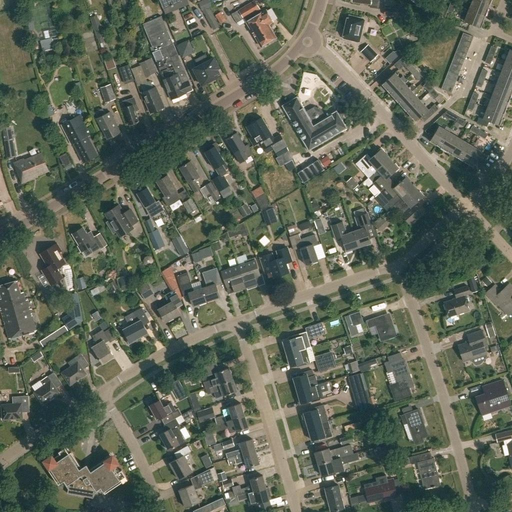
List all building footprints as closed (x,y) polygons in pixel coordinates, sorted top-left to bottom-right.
[(127,0),(121,0),(124,9),(130,8),(127,0)] [(159,0),(166,15),(190,5),(187,0),(159,0)] [(210,0),(204,0),(198,2),(202,11),(204,14),(206,16),(205,17),(211,28),(218,24),(215,20),(215,19),(209,8),(213,6),(210,0)] [(353,0),(353,2),(363,3),(362,4),(371,5),(371,8),(379,9),(380,0),(353,0)] [(487,9),(489,4),(478,0),(464,0),(464,1),(471,4),(469,10),(484,16),(485,17),(488,9),(487,9)] [(237,24),(243,20),(260,10),(255,1),(232,15),(237,24)] [(453,12),(455,5),(450,3),(447,10),(453,12)] [(407,6),(402,9),(404,15),(410,12),(407,6)] [(384,15),(397,16),(398,9),(385,8),(384,15)] [(484,16),(469,10),(465,8),(463,13),(467,14),(464,22),(481,28),(484,21),(482,20),(484,16)] [(215,15),(220,24),(225,21),(220,12),(215,15)] [(272,24),(265,12),(245,23),(259,48),(275,39),(268,26),(272,24)] [(161,16),(143,24),(152,47),(150,48),(163,79),(162,80),(170,100),(193,91),(161,16)] [(76,57),(89,54),(91,64),(104,61),(99,37),(103,36),(99,17),(90,19),(91,24),(81,25),(84,40),(73,43),(76,57)] [(364,20),(349,17),(344,38),(358,42),(364,20)] [(33,21),(27,23),(29,31),(35,30),(33,21)] [(473,37),(463,33),(461,39),(471,42),(473,37)] [(63,37),(53,39),(55,47),(64,44),(63,37)] [(52,38),(40,41),(42,50),(54,47),(52,38)] [(469,48),(471,42),(461,39),(459,44),(469,48)] [(38,48),(37,41),(30,43),(32,50),(38,48)] [(188,42),(178,47),(182,57),(193,52),(188,42)] [(378,54),(368,44),(360,52),(370,62),(378,54)] [(467,54),(469,48),(459,44),(457,50),(467,54)] [(487,55),(493,57),(496,48),(491,46),(487,55)] [(464,59),(467,54),(457,50),(454,55),(464,59)] [(194,60),(198,67),(194,69),(202,85),(220,76),(217,69),(219,68),(218,66),(218,65),(217,61),(215,61),(214,59),(210,61),(206,54),(194,60)] [(462,65),(464,59),(454,55),(452,61),(462,65)] [(490,64),(493,57),(487,55),(484,62),(490,64)] [(412,74),(416,70),(403,56),(394,64),(399,70),(404,65),(412,74)] [(139,64),(139,66),(131,69),(138,87),(142,85),(145,92),(143,93),(151,113),(164,108),(157,88),(154,88),(152,81),(148,83),(145,77),(157,72),(151,58),(139,64)] [(460,71),(462,65),(452,61),(450,67),(460,71)] [(511,63),(505,61),(501,73),(511,77),(511,63)] [(129,65),(119,68),(125,85),(127,84),(134,81),(132,75),(129,66),(129,65)] [(458,76),(460,71),(450,67),(448,72),(458,76)] [(479,77),(484,80),(487,71),(482,69),(479,77)] [(422,77),(416,70),(412,74),(418,80),(422,77)] [(456,82),(458,76),(448,72),(446,78),(456,82)] [(387,91),(388,90),(391,93),(403,82),(395,73),(381,85),(387,91)] [(511,77),(501,73),(496,85),(511,91),(511,90),(511,77)] [(481,87),(484,80),(479,77),(476,85),(481,87)] [(453,87),(456,82),(446,78),(443,84),(453,87)] [(395,100),(396,99),(399,103),(412,91),(415,88),(412,84),(408,88),(403,82),(391,93),(391,94),(390,95),(395,100)] [(429,93),(433,89),(427,82),(423,86),(429,93)] [(116,99),(111,84),(100,88),(105,102),(116,99)] [(441,89),(451,93),(453,87),(443,84),(441,89)] [(496,85),(492,96),(507,102),(508,103),(511,96),(510,95),(511,91),(496,85)] [(439,95),(433,89),(429,93),(435,99),(439,95)] [(405,109),(408,112),(420,101),(412,91),(399,103),(398,104),(403,110),(405,109)] [(473,92),(470,101),(475,103),(479,94),(473,92)] [(187,94),(173,99),(175,104),(189,99),(187,94)] [(443,99),(439,95),(435,99),(439,103),(443,99)] [(487,108),(503,114),(504,114),(507,107),(506,107),(507,102),(492,96),(487,108)] [(306,112),(297,97),(282,106),(308,151),(347,129),(336,111),(325,117),(323,113),(320,115),(319,113),(314,112),(312,113),(310,110),(306,112)] [(137,105),(135,98),(124,102),(132,127),(137,125),(137,123),(139,122),(136,112),(139,111),(137,105)] [(408,112),(407,113),(412,119),(413,118),(416,121),(420,118),(424,123),(438,109),(434,105),(428,110),(420,101),(408,112)] [(475,103),(470,101),(466,109),(472,111),(475,103)] [(79,111),(79,102),(70,102),(69,111),(79,111)] [(50,104),(44,107),(47,112),(49,117),(55,114),(53,110),(50,104)] [(487,108),(483,120),(499,126),(502,119),(501,118),(503,114),(487,108)] [(96,112),(99,119),(98,119),(108,139),(120,133),(115,124),(117,123),(114,117),(111,118),(108,114),(106,115),(102,109),(96,112)] [(448,118),(456,122),(459,117),(451,113),(448,118)] [(90,134),(80,115),(61,125),(70,142),(74,143),(80,154),(81,154),(85,162),(95,156),(91,149),(93,148),(87,136),(90,134)] [(456,122),(454,126),(458,128),(460,124),(463,126),(466,121),(459,117),(456,122)] [(251,124),(246,127),(251,136),(248,138),(253,146),(259,143),(260,143),(267,154),(273,150),(278,157),(288,151),(284,144),(285,143),(280,135),(274,138),(262,118),(251,124)] [(477,135),(480,130),(472,125),(470,130),(477,135)] [(437,147),(438,145),(441,147),(450,133),(439,126),(430,140),(431,141),(431,143),(437,147)] [(11,127),(2,128),(7,158),(16,157),(12,139),(11,127)] [(487,134),(480,130),(477,135),(484,139),(487,134)] [(246,148),(237,133),(226,140),(240,163),(252,156),(248,146),(246,148)] [(448,153),(449,151),(452,153),(460,139),(450,133),(441,147),(442,147),(441,149),(448,153)] [(459,158),(463,160),(471,146),(460,139),(452,153),(453,154),(452,155),(458,159),(459,158)] [(208,148),(210,150),(204,153),(214,170),(215,169),(219,175),(211,180),(218,192),(230,186),(224,175),(227,174),(222,165),(224,163),(219,154),(222,152),(216,143),(208,148)] [(471,146),(463,160),(462,162),(469,166),(470,164),(474,166),(482,152),(471,146)] [(368,178),(390,158),(381,148),(377,151),(378,152),(371,159),(367,154),(356,164),(368,178)] [(292,160),(289,151),(288,151),(278,157),(276,158),(280,167),(292,160)] [(66,166),(70,164),(65,154),(61,157),(66,166)] [(295,164),(303,161),(300,154),(292,157),(295,164)] [(47,170),(41,155),(25,161),(24,160),(15,164),(22,182),(33,178),(32,176),(47,170)] [(381,192),(392,182),(388,178),(395,171),(396,172),(399,169),(390,158),(368,178),(374,185),(368,190),(375,197),(377,195),(381,192)] [(304,183),(325,170),(318,159),(297,173),(304,183)] [(200,177),(191,162),(181,168),(196,193),(201,190),(201,188),(196,180),(200,177)] [(168,176),(158,182),(166,196),(163,198),(168,207),(182,199),(168,176)] [(388,201),(393,206),(415,186),(406,176),(402,179),(403,180),(396,187),(392,182),(381,192),(377,195),(385,204),(388,201)] [(346,182),(353,190),(358,185),(351,177),(346,182)] [(201,190),(205,198),(208,197),(212,203),(220,198),(211,182),(201,188),(201,190)] [(261,186),(251,192),(261,210),(271,204),(261,186)] [(415,186),(393,206),(410,225),(421,215),(413,205),(420,199),(421,200),(424,197),(415,186)] [(137,194),(145,207),(151,218),(163,210),(158,202),(156,203),(147,188),(137,194)] [(192,198),(183,203),(190,214),(198,208),(192,198)] [(310,205),(314,213),(321,209),(317,202),(310,205)] [(238,208),(243,217),(251,213),(246,204),(238,208)] [(131,226),(138,221),(130,210),(124,214),(119,206),(106,214),(110,221),(107,223),(113,234),(117,232),(120,237),(133,229),(131,226)] [(274,208),(266,210),(270,223),(278,221),(274,208)] [(353,232),(359,250),(372,246),(371,242),(370,242),(366,230),(372,228),(367,214),(365,215),(363,208),(354,212),(356,218),(355,218),(359,230),(353,232)] [(156,220),(158,228),(166,226),(164,218),(156,220)] [(381,218),(374,225),(381,233),(390,225),(384,218),(383,219),(381,218)] [(149,233),(150,233),(154,231),(155,231),(149,219),(144,221),(149,233)] [(346,255),(359,250),(353,232),(346,234),(342,222),(331,226),(336,240),(342,238),(346,250),(344,251),(346,255)] [(287,227),(289,233),(298,230),(296,224),(287,227)] [(227,231),(230,238),(241,234),(242,236),(248,234),(245,225),(227,231)] [(323,226),(317,228),(319,235),(326,233),(323,226)] [(83,228),(72,234),(79,246),(78,247),(85,258),(100,248),(101,249),(107,246),(100,234),(94,237),(91,232),(87,234),(83,228)] [(300,240),(299,234),(289,237),(294,251),(300,249),(306,265),(318,261),(313,246),(318,244),(314,235),(300,240)] [(189,253),(180,236),(172,240),(181,257),(189,253)] [(219,241),(210,244),(212,250),(215,249),(215,251),(221,249),(219,241)] [(62,251),(57,244),(47,249),(49,251),(41,256),(48,267),(42,271),(50,285),(56,281),(57,282),(65,277),(65,276),(63,278),(57,268),(66,263),(59,253),(62,251)] [(292,262),(287,248),(277,251),(280,260),(274,261),(272,254),(260,257),(265,274),(272,272),(274,278),(289,273),(286,264),(292,262)] [(199,252),(191,255),(194,264),(202,261),(202,259),(199,252)] [(246,265),(239,267),(246,289),(258,285),(254,274),(259,272),(256,261),(255,262),(254,258),(244,261),(246,265)] [(171,266),(173,270),(181,265),(179,261),(171,266)] [(246,289),(239,267),(232,269),(222,272),(226,283),(231,282),(235,293),(246,289)] [(207,287),(202,289),(206,302),(220,298),(216,286),(221,284),(216,268),(202,273),(207,287)] [(206,302),(202,289),(193,292),(187,274),(177,277),(183,297),(189,295),(193,307),(206,302)] [(120,277),(123,290),(131,288),(128,275),(120,277)] [(474,276),(467,278),(472,293),(479,291),(474,276)] [(492,282),(486,276),(481,280),(487,287),(492,282)] [(84,277),(77,279),(79,290),(87,288),(84,277)] [(20,293),(17,281),(0,286),(0,292),(2,299),(0,299),(0,309),(9,339),(36,331),(27,300),(25,301),(23,293),(20,293)] [(115,282),(109,285),(112,291),(118,287),(115,282)] [(147,282),(137,287),(144,300),(154,294),(147,282)] [(470,293),(467,285),(454,290),(456,297),(452,298),(453,299),(444,302),(449,317),(469,310),(464,295),(470,293)] [(508,315),(511,311),(511,291),(507,287),(501,292),(495,286),(486,294),(497,306),(498,305),(508,315)] [(166,322),(181,314),(175,304),(180,301),(174,290),(164,296),(169,304),(159,310),(166,322)] [(68,315),(62,319),(70,330),(83,320),(81,303),(67,305),(68,315)] [(142,322),(148,319),(142,308),(134,313),(138,322),(124,330),(126,335),(125,336),(129,345),(138,340),(137,339),(148,333),(142,322)] [(359,333),(356,325),(363,322),(359,311),(344,316),(351,336),(359,333)] [(383,316),(367,322),(369,327),(376,325),(381,341),(395,336),(390,319),(385,321),(383,316)] [(322,333),(319,323),(313,325),(308,327),(306,327),(307,333),(315,331),(316,335),(322,333)] [(485,325),(489,338),(495,336),(492,323),(485,325)] [(60,329),(63,334),(68,331),(65,326),(60,329)] [(60,329),(55,332),(58,337),(63,334),(60,329)] [(92,348),(102,364),(114,357),(105,343),(109,341),(110,343),(117,339),(110,329),(104,333),(103,330),(92,337),(98,345),(92,348)] [(487,346),(482,331),(468,336),(470,342),(458,346),(464,362),(472,360),(472,362),(477,365),(480,364),(487,357),(486,355),(484,347),(487,346)] [(55,332),(50,335),(53,340),(58,337),(55,332)] [(283,342),(286,354),(306,349),(306,348),(311,347),(307,333),(307,332),(292,336),(293,339),(283,342)] [(50,335),(45,339),(48,344),(53,340),(50,335)] [(45,339),(43,340),(40,342),(43,347),(48,344),(45,339)] [(343,349),(345,354),(352,352),(350,346),(343,349)] [(315,361),(315,358),(311,347),(306,348),(306,349),(286,354),(290,367),(300,364),(301,366),(310,364),(312,361),(315,361)] [(332,353),(315,358),(315,361),(317,365),(334,360),(332,353)] [(389,362),(384,363),(387,371),(388,374),(393,372),(397,383),(389,385),(395,401),(412,395),(409,387),(413,386),(404,360),(403,360),(401,353),(387,357),(389,362)] [(89,365),(81,354),(68,363),(71,367),(61,373),(70,386),(86,374),(83,369),(89,365)] [(343,358),(336,360),(338,368),(345,366),(343,358)] [(336,367),(334,360),(317,365),(319,372),(336,367)] [(194,371),(197,380),(208,376),(205,367),(194,371)] [(204,382),(206,389),(233,380),(231,375),(232,373),(231,371),(229,370),(229,368),(215,373),(217,378),(204,382)] [(293,378),(297,391),(318,385),(316,378),(314,379),(312,371),(303,373),(303,375),(293,378)] [(62,384),(54,373),(40,382),(43,386),(34,392),(43,405),(59,393),(56,388),(62,384)] [(348,377),(353,394),(366,390),(361,373),(348,377)] [(233,380),(206,389),(208,395),(221,390),(223,396),(237,392),(233,380)] [(179,381),(172,385),(172,386),(175,391),(182,387),(179,381)] [(511,406),(503,381),(484,387),(486,394),(476,397),(482,416),(511,406)] [(318,385),(297,391),(301,404),(310,401),(311,403),(320,401),(318,392),(320,391),(318,385)] [(366,390),(353,394),(355,402),(368,398),(366,390)] [(29,412),(28,396),(12,397),(13,404),(1,405),(3,420),(23,419),(22,413),(29,412)] [(163,407),(160,400),(149,406),(157,420),(161,419),(164,425),(181,415),(178,409),(175,410),(171,403),(163,407)] [(228,408),(232,420),(244,415),(241,403),(228,408)] [(305,420),(307,427),(328,421),(323,405),(314,408),(314,410),(303,413),(304,414),(302,415),(303,420),(305,420)] [(197,412),(200,422),(215,417),(212,407),(197,412)] [(405,415),(400,416),(403,425),(408,423),(415,445),(423,443),(422,439),(427,437),(419,410),(405,415)] [(188,412),(182,415),(185,421),(191,417),(188,412)] [(217,424),(226,421),(224,415),(215,418),(217,424)] [(244,415),(232,420),(226,421),(217,424),(218,430),(234,425),(236,431),(248,427),(244,415)] [(168,451),(179,444),(185,441),(178,428),(180,426),(176,419),(164,426),(167,431),(159,435),(168,451)] [(332,437),(328,421),(307,427),(311,440),(322,437),(323,439),(332,437)] [(346,432),(361,427),(359,421),(344,426),(346,432)] [(378,425),(372,427),(374,435),(380,433),(378,425)] [(505,456),(509,455),(511,469),(511,441),(511,440),(511,439),(511,431),(495,435),(497,443),(506,441),(507,445),(502,446),(505,456)] [(341,444),(354,441),(352,435),(340,438),(341,444)] [(220,443),(214,445),(209,447),(211,451),(214,450),(215,451),(234,445),(232,439),(220,443)] [(227,460),(256,451),(252,440),(240,443),(242,450),(226,454),(227,460)] [(192,444),(194,452),(204,449),(202,441),(192,444)] [(191,452),(187,446),(174,453),(177,459),(169,463),(178,479),(192,472),(184,456),(191,452)] [(315,452),(318,464),(353,454),(351,447),(343,450),(343,447),(335,450),(335,451),(330,453),(328,448),(315,452)] [(120,480),(125,477),(121,470),(119,471),(115,464),(116,463),(112,457),(106,461),(105,459),(89,470),(88,468),(83,467),(81,468),(70,452),(68,453),(65,448),(58,452),(59,454),(52,458),(51,457),(45,461),(49,466),(47,468),(58,484),(64,480),(68,486),(67,493),(93,498),(94,491),(100,487),(104,494),(121,482),(120,480)] [(256,451),(227,460),(229,466),(243,462),(245,463),(247,467),(259,464),(256,451)] [(376,455),(379,465),(390,461),(388,452),(376,455)] [(399,467),(411,464),(411,465),(417,463),(424,490),(441,486),(434,459),(432,459),(430,452),(398,460),(399,467)] [(353,454),(318,464),(322,476),(335,472),(334,466),(342,464),(342,463),(355,459),(353,454)] [(190,479),(193,485),(179,490),(185,507),(199,502),(195,491),(202,488),(201,485),(219,479),(217,475),(214,467),(190,479)] [(226,480),(224,473),(217,475),(219,479),(220,482),(226,480)] [(232,487),(233,492),(234,497),(237,496),(266,488),(263,476),(250,480),(252,486),(245,488),(246,489),(241,490),(240,485),(232,487)] [(377,482),(364,485),(365,488),(368,502),(391,497),(391,498),(397,497),(393,478),(387,480),(386,476),(376,478),(377,482)] [(232,479),(222,482),(224,489),(234,486),(232,479)] [(344,508),(338,485),(325,488),(330,511),(344,508)] [(266,488),(237,496),(239,500),(247,498),(248,505),(269,499),(266,488)] [(210,511),(215,510),(212,503),(198,509),(199,511),(210,511)]
